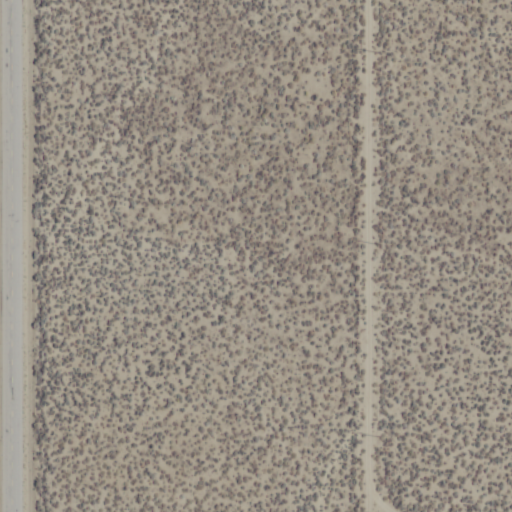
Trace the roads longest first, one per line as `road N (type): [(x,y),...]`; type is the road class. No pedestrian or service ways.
road 1 (track): [(376,511),(375,0)]
road 2 (tertiary): [(19,0),(19,511)]
